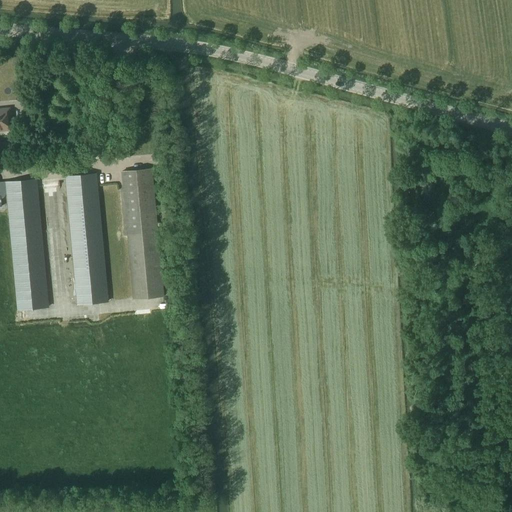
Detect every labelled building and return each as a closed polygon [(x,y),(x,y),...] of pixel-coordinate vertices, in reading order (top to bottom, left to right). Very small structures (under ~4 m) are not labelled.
[(10,119),(9,109),(0,109),(0,129),(4,129),(7,126),(6,120),(10,119)] [(0,167),(11,166),(11,157),(0,157),(0,167)] [(153,169),(153,168),(122,171),(133,299),(164,296),(153,175),(158,175),(158,169),(153,169)] [(109,302),(97,173),(65,176),(77,305),(109,302)] [(6,194),(17,310),(49,307),(38,178),(5,181),(0,181),(0,199),(4,198),(6,194)] [(106,343),(103,327),(94,329),(96,344),(106,343)]
